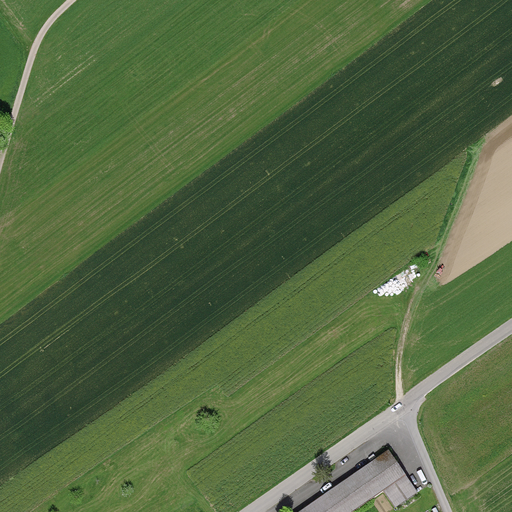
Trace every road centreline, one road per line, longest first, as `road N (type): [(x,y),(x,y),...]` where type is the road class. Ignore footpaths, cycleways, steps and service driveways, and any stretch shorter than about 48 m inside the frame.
road 1 (unclassified): [(249,511),(511,332)]
road 2 (track): [(472,158),(404,319),(402,408)]
road 3 (track): [(0,156),(38,36),(72,0)]
